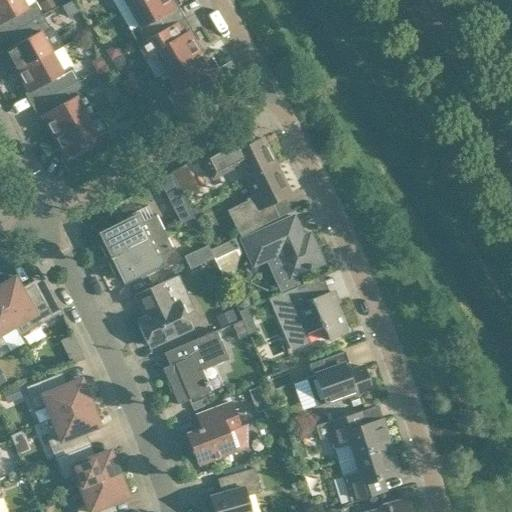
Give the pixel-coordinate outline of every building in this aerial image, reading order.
[(26,6),(22,0),(0,0),(0,38),(42,15),(35,2),(26,6)] [(52,0),(49,0),(41,5),(45,13),(56,7),(52,0)] [(71,0),(61,6),(65,12),(69,10),(72,15),(77,11),(71,0)] [(131,31),(138,45),(185,18),(178,6),(175,7),(170,0),(141,0),(128,8),(139,27),(131,31)] [(0,49),(2,54),(6,52),(17,72),(52,52),(41,33),(50,29),(42,15),(0,38),(0,49)] [(185,18),(138,45),(146,58),(145,59),(156,78),(165,72),(200,52),(193,40),(189,32),(192,30),(185,18)] [(113,45),(106,49),(113,59),(123,53),(119,46),(113,45)] [(62,71),(52,52),(17,72),(28,92),(24,94),(31,106),(78,80),(71,67),(62,71)] [(212,71),(200,52),(165,72),(176,91),(168,95),(176,109),(222,83),(215,70),(212,71)] [(124,54),(113,60),(118,70),(129,63),(124,54)] [(95,59),(93,65),(96,70),(107,64),(102,55),(95,59)] [(107,64),(95,71),(102,83),(114,76),(107,64)] [(52,137),(88,117),(77,98),(86,94),(78,80),(31,106),(38,119),(41,117),(52,137)] [(151,107),(142,112),(149,125),(162,117),(156,108),(151,107)] [(67,171),(114,145),(107,131),(98,136),(88,117),(52,137),(63,157),(60,158),(67,171)] [(139,120),(121,131),(125,139),(136,133),(144,128),(139,120)] [(237,134),(200,156),(209,174),(211,178),(231,169),(232,170),(239,167),(246,181),(277,166),(263,138),(258,140),(251,126),(237,134)] [(184,165),(170,172),(171,173),(175,181),(189,174),(184,165)] [(241,237),(261,227),(279,218),(271,203),(290,194),(277,166),(246,181),(253,195),(246,199),(247,201),(227,211),(241,237)] [(181,224),(194,217),(180,191),(175,181),(171,173),(158,180),(181,224)] [(99,243),(107,260),(164,232),(156,215),(141,222),(136,211),(118,220),(121,225),(117,227),(116,226),(100,233),(104,241),(99,243)] [(275,224),(241,239),(253,265),(268,259),(278,283),(283,293),(301,285),(297,275),(304,271),(323,263),(312,239),(305,242),(293,216),(275,224)] [(173,249),(165,233),(164,232),(107,260),(115,277),(120,274),(124,282),(140,274),(139,272),(143,270),(146,276),(163,267),(158,256),(173,249)] [(234,239),(210,250),(214,258),(215,260),(225,255),(239,248),(234,239)] [(184,256),(190,269),(214,258),(210,250),(208,245),(184,256)] [(178,275),(154,286),(135,294),(142,310),(149,307),(152,314),(139,321),(151,346),(190,328),(176,298),(187,293),(178,275)] [(14,278),(0,285),(0,302),(14,327),(20,337),(29,331),(33,329),(62,312),(48,286),(38,292),(34,284),(22,291),(21,288),(14,278)] [(283,293),(268,299),(274,312),(279,310),(296,350),(311,343),(306,333),(322,326),(323,329),(324,328),(329,340),(330,340),(348,332),(335,303),(330,305),(325,293),(312,299),(306,283),(301,285),(283,293)] [(0,347),(6,344),(0,334),(14,327),(0,302),(0,347)] [(247,308),(239,312),(242,320),(248,334),(256,331),(247,308)] [(242,320),(232,324),(238,339),(248,334),(242,320)] [(178,404),(197,397),(210,391),(202,370),(229,359),(216,331),(164,353),(169,365),(163,368),(178,404)] [(344,351),(326,358),(310,364),(314,375),(306,378),(317,406),(354,392),(355,394),(371,388),(364,367),(348,372),(345,365),(349,364),(344,351)] [(45,404),(51,418),(90,403),(81,379),(58,388),(53,376),(26,387),(34,408),(45,404)] [(240,425),(232,402),(196,416),(201,429),(186,434),(198,465),(236,451),(236,450),(247,446),(247,422),(240,425)] [(46,437),(55,458),(82,447),(77,435),(99,426),(90,403),(51,418),(57,433),(46,437)] [(349,444),(353,458),(391,446),(383,419),(361,426),(356,413),(325,423),(315,426),(320,440),(330,437),(333,449),(349,444)] [(400,472),(391,446),(353,458),(357,472),(342,476),(351,503),(363,499),(382,493),(378,479),(400,472)] [(74,475),(80,489),(119,474),(109,450),(87,459),(82,447),(55,458),(63,479),(74,475)] [(250,511),(246,496),(261,492),(254,468),(223,477),(227,491),(210,496),(214,511),(250,511)] [(107,511),(106,506),(128,497),(119,474),(80,489),(86,504),(75,508),(76,511),(107,511)] [(368,511),(409,511),(406,499),(381,506),(382,508),(368,511)]
